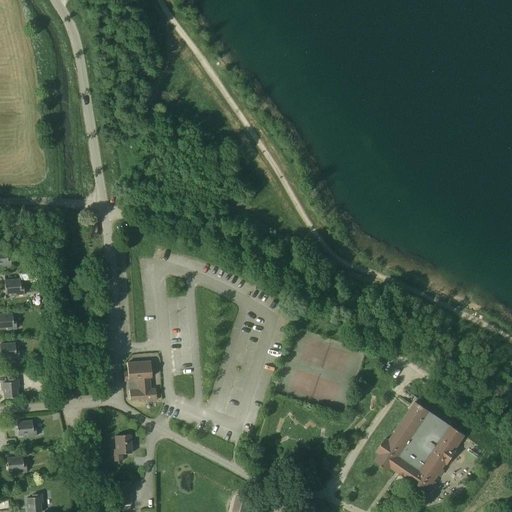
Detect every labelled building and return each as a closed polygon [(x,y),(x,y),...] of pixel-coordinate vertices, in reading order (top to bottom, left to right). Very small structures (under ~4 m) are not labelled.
[(97,221),(89,221),(90,234),(98,233),(97,221)] [(6,250),(0,250),(0,264),(1,264),(1,266),(11,266),(10,256),(7,256),(6,250)] [(19,279),(4,280),(5,294),(14,293),(15,295),(24,294),(23,284),(20,284),(19,279)] [(12,313),(0,314),(0,327),(7,327),(7,329),(16,329),(15,319),(12,319),(12,313)] [(14,343),(0,343),(0,356),(0,358),(9,357),(10,359),(19,358),(18,348),(15,348),(14,343)] [(127,372),(123,372),(124,381),(128,380),(128,378),(137,378),(138,389),(129,390),(129,399),(145,398),(146,401),(156,400),(155,388),(150,389),(149,377),(151,377),(150,361),(127,362),(127,372)] [(9,388),(3,389),(4,398),(17,397),(16,388),(18,387),(18,378),(8,379),(9,388)] [(415,401),(389,440),(385,438),(376,452),(379,454),(374,461),(388,471),(390,467),(412,482),(410,485),(424,495),(430,486),(431,487),(435,482),(433,481),(438,474),(440,475),(443,469),(442,468),(445,463),(447,464),(457,450),(455,449),(465,435),(415,401)] [(32,420),(16,422),(17,435),(27,435),(27,437),(36,436),(35,426),(32,426),(32,420)] [(113,449),(114,461),(121,461),(121,453),(131,453),(129,434),(114,435),(115,449),(113,449)] [(6,458),(8,471),(17,470),(17,472),(26,472),(25,462),(22,462),(22,456),(6,458)] [(112,482),(114,505),(130,504),(129,481),(112,482)] [(26,498),(27,511),(40,511),(40,503),(42,503),(41,494),(32,494),(32,497),(26,498)] [(236,495),(232,511),(234,511),(244,511),(248,498),(236,495)]
